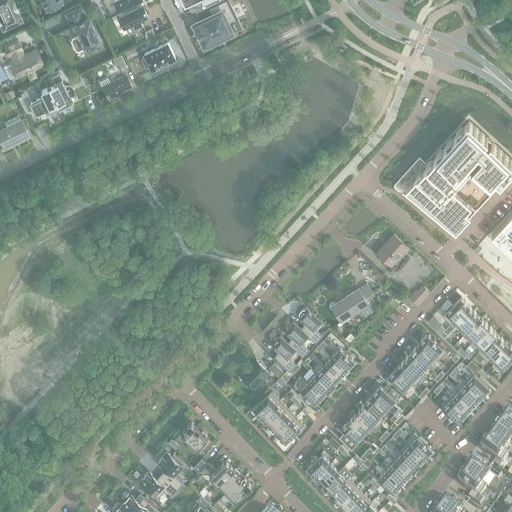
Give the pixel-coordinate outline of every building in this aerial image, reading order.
[(18,7),(14,0),(0,0),(0,22),(2,27),(22,18),(17,8),(18,7)] [(114,0),(119,12),(120,12),(141,2),(141,3),(144,1),(143,1),(142,0),(114,0)] [(233,32),(228,23),(236,20),(237,20),(227,0),(223,0),(209,7),(212,14),(196,22),(200,30),(198,31),(201,37),(205,45),(218,39),(224,36),(233,32)] [(119,12),(117,13),(117,14),(123,26),(130,22),(134,30),(143,25),(139,18),(147,14),(144,8),(143,6),(141,3),(141,2),(120,12),(119,12)] [(101,42),(89,17),(84,19),(78,8),(66,14),(71,26),(73,25),(78,34),(72,37),(71,41),(75,49),(78,50),(84,48),(85,50),(101,42)] [(152,28),(145,32),(148,38),(155,34),(152,28)] [(172,31),(166,33),(168,39),(174,37),(172,31)] [(42,64),(35,49),(23,55),(20,50),(19,49),(21,48),(17,39),(4,45),(8,54),(10,53),(14,60),(9,62),(16,76),(42,64)] [(152,69),(176,57),(168,42),(148,51),(145,53),(146,57),(142,59),(146,67),(150,65),(152,69)] [(126,64),(121,54),(112,59),(117,68),(126,64)] [(74,93),(74,90),(73,88),(72,86),(70,85),(68,84),(64,86),(61,80),(62,80),(59,73),(52,77),(55,83),(54,84),(55,85),(49,87),(59,108),(60,107),(72,101),(71,100),(73,99),(71,96),(74,95),(74,93)] [(133,88),(126,74),(110,82),(108,77),(100,81),(106,94),(105,95),(106,96),(107,96),(108,99),(133,88)] [(59,108),(49,87),(41,91),(44,96),(30,103),(36,116),(40,113),(41,114),(44,113),(45,115),(59,108)] [(16,96),(13,90),(11,91),(10,90),(4,93),(7,100),(16,96)] [(6,124),(22,117),(20,113),(4,121),(6,124)] [(29,136),(26,129),(31,126),(26,117),(0,129),(0,146),(1,146),(2,149),(11,145),(10,144),(13,142),(14,143),(29,136)] [(411,184),(406,190),(412,195),(413,196),(418,200),(418,201),(419,201),(425,205),(424,206),(425,207),(426,207),(426,206),(426,207),(437,216),(438,217),(443,221),(444,222),(450,226),(449,226),(451,227),(456,232),(460,227),(460,228),(461,226),(465,222),(466,221),(470,216),(470,217),(471,215),(475,211),(476,210),(480,205),(480,206),(481,204),(485,200),(486,199),(490,194),(491,193),(495,189),(496,189),(496,188),(506,178),(507,177),(506,177),(511,172),(511,171),(511,170),(511,160),(511,159),(510,159),(505,155),(506,155),(505,154),(504,154),(500,149),(499,148),(498,148),(494,144),(493,143),(492,143),(488,138),(487,137),(486,137),(482,133),(481,132),(480,132),(476,127),(475,126),(474,126),(469,121),(464,127),(463,127),(462,128),(463,128),(458,132),(457,133),(457,134),(453,138),(452,139),(448,144),(448,143),(447,144),(447,145),(443,149),(442,150),(438,155),(438,154),(437,155),(437,156),(433,160),(432,161),(428,166),(428,165),(427,166),(427,167),(423,171),(422,172),(418,177),(417,178),(411,184)] [(511,214),(492,236),(511,254),(511,214)] [(391,265),(408,246),(394,233),(378,252),(391,265)] [(374,312),(365,298),(373,292),(367,283),(361,287),(362,288),(359,289),(339,301),(340,303),(333,308),(342,322),(361,309),(365,317),(374,312)] [(447,310),(442,315),(451,324),(454,320),(462,312),(466,317),(473,310),(469,305),(461,297),(453,305),(451,303),(446,309),(447,310)] [(299,315),(298,316),(306,322),(301,327),(309,335),(316,342),(323,335),(316,328),(322,321),(307,307),(306,308),(302,308),(299,312),(299,315)] [(462,312),(454,320),(466,333),(481,317),(473,310),(466,317),(462,312)] [(481,317),(466,333),(474,340),(489,325),(481,317)] [(288,327),(285,330),(292,336),(288,342),(296,349),(303,356),(310,349),(303,342),(309,335),(301,327),(294,321),(291,323),(287,327),(288,327)] [(441,324),(436,329),(441,334),(444,330),(445,329),(441,324)] [(489,325),(474,340),(482,348),(497,333),(490,325),(489,326),(489,325)] [(428,333),(420,342),(437,357),(436,358),(438,359),(446,350),(437,342),(433,338),(428,333)] [(497,333),(482,348),(495,361),(503,353),(498,348),(505,341),(501,337),(497,334),(498,333),(497,333)] [(273,343),(272,344),(280,351),(274,356),(277,359),(276,361),(284,369),(286,367),(287,368),(290,371),(294,366),(296,363),(289,357),(296,349),(288,342),(281,335),(280,336),(276,336),(273,340),(273,343)] [(324,339),(320,343),(323,346),(325,348),(329,344),(324,339)] [(503,353),(495,361),(503,368),(504,367),(506,369),(511,363),(510,361),(511,359),(511,347),(510,345),(509,345),(505,341),(498,348),(503,353)] [(416,346),(412,350),(413,350),(412,350),(429,366),(436,358),(437,357),(420,342),(419,342),(420,343),(416,346)] [(462,344),(457,349),(461,354),(466,349),(462,344)] [(338,345),(330,354),(332,356),(332,355),(347,369),(351,365),(350,365),(355,360),(349,355),(345,351),(345,352),(338,345)] [(466,349),(461,354),(465,358),(470,353),(466,349)] [(408,354),(404,359),(421,374),(429,366),(412,350),(409,355),(408,354)] [(324,363),(324,364),(339,377),(343,373),(347,369),(332,355),(332,356),(324,363)] [(255,387),(269,372),(270,372),(256,359),(256,360),(242,376),(255,388),(255,387)] [(397,367),(396,367),(413,383),(415,385),(423,375),(421,374),(404,359),(400,363),(397,367)] [(321,360),(313,369),(314,371),(315,370),(331,386),(336,381),(335,381),(339,377),(324,364),(324,363),(321,360)] [(283,370),(275,362),(269,368),(278,376),(283,370)] [(396,367),(388,376),(405,391),(413,383),(396,367)] [(307,378),(307,379),(323,394),(327,390),(331,386),(315,370),(314,371),(307,378)] [(465,380),(482,396),(490,387),(473,371),(465,380)] [(281,376),(277,380),(282,385),(286,381),(281,376)] [(305,377),(297,386),(306,394),(310,398),(315,403),(323,394),(307,379),(307,378),(305,377)] [(463,378),(455,387),(457,389),(474,404),(481,396),(482,396),(465,380),(463,378)] [(380,385),(373,393),(388,407),(387,408),(389,409),(397,400),(380,385)] [(457,389),(449,397),(466,413),(466,412),(474,404),(457,389)] [(272,390),(254,408),(262,416),(280,399),(272,390)] [(365,402),(380,416),(380,415),(387,408),(388,407),(373,393),(372,394),(365,402)] [(449,397),(441,406),(458,421),(466,413),(449,397)] [(280,399),(262,416),(262,417),(262,416),(270,424),(288,407),(280,399)] [(249,409),(253,405),(248,401),(245,405),(249,409)] [(358,410),(357,411),(372,424),(375,428),(384,419),(380,415),(380,416),(365,402),(357,410),(358,410)] [(288,407),(270,424),(270,425),(274,429),(277,432),(277,433),(278,433),(296,415),(288,407)] [(511,412),(508,410),(501,420),(511,427),(511,412)] [(357,411),(349,419),(364,433),(372,424),(357,411)] [(296,415),(278,433),(286,441),(291,436),(295,433),(295,432),(304,424),(296,415)] [(345,431),(340,437),(352,450),(356,445),(358,442),(357,441),(364,433),(349,419),(342,428),(345,431)] [(501,420),(495,429),(511,441),(511,427),(501,420)] [(208,437),(196,425),(191,421),(186,426),(187,426),(181,431),(198,447),(208,437)] [(488,438),(505,450),(511,441),(495,429),(490,436),(488,438)] [(414,432),(405,441),(407,443),(408,442),(425,458),(433,449),(414,432)] [(488,437),(481,448),(496,459),(493,463),(498,467),(501,462),(509,452),(505,450),(488,438),(488,437)] [(407,443),(400,450),(417,466),(424,458),(425,458),(408,442),(407,443)] [(312,463),(308,467),(316,476),(331,462),(327,458),(331,455),(324,448),(318,454),(319,456),(318,457),(316,456),(311,461),(312,463)] [(400,450),(392,459),(409,474),(417,466),(400,450)] [(158,460),(158,461),(166,468),(161,473),(181,491),(186,485),(183,483),(183,482),(175,475),(183,466),(167,451),(163,455),(158,460)] [(205,465),(207,462),(202,457),(194,466),(199,471),(205,465)] [(218,483),(235,468),(234,468),(226,459),(215,469),(210,474),(218,483)] [(392,459),(384,468),(386,469),(387,469),(402,483),(402,482),(409,474),(392,459)] [(472,460),(464,471),(465,471),(483,483),(489,474),(497,479),(502,474),(491,466),(487,471),(472,460)] [(331,462),(316,476),(320,480),(324,484),(339,470),(331,462)] [(339,470),(324,484),(328,488),(331,492),(332,492),(346,478),(348,476),(352,473),(344,465),(339,470)] [(243,477),(242,477),(235,468),(218,483),(226,492),(243,477)] [(386,469),(378,478),(393,492),(394,491),(402,483),(387,469),(386,469)] [(143,477),(140,480),(158,497),(166,488),(172,494),(173,494),(176,497),(181,491),(161,473),(157,478),(149,471),(148,471),(143,476),(143,477)] [(459,480),(458,481),(472,491),(469,496),(480,504),(484,499),(480,496),(487,486),(483,483),(465,471),(464,472),(461,473),(458,477),(459,480)] [(245,491),(248,489),(253,485),(248,480),(244,475),(242,477),(243,477),(226,492),(224,493),(225,494),(233,503),(239,498),(241,498),(245,494),(245,491)] [(331,492),(330,493),(334,498),(338,502),(356,485),(348,476),(346,478),(332,492),(331,492)] [(356,485),(338,502),(346,510),(364,493),(356,485)] [(158,511),(160,510),(144,495),(139,501),(131,493),(130,494),(125,499),(126,499),(122,502),(132,511),(146,511),(148,510),(150,511),(158,511)] [(364,493),(346,510),(347,511),(360,511),(370,503),(372,502),(364,493)] [(208,511),(205,508),(210,503),(208,501),(204,496),(202,494),(196,499),(201,504),(192,511),(208,511)] [(446,497),(438,507),(445,511),(462,511),(463,510),(465,511),(473,511),(475,510),(464,502),(460,507),(446,497)] [(132,511),(122,502),(119,506),(114,511),(115,511),(114,511),(132,511)] [(370,503),(360,511),(376,511),(378,511),(370,503)]
